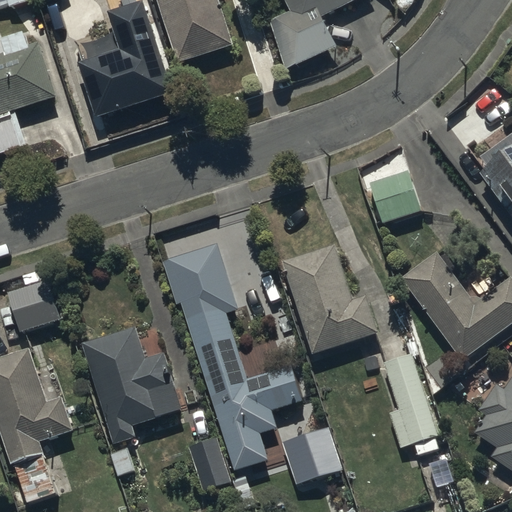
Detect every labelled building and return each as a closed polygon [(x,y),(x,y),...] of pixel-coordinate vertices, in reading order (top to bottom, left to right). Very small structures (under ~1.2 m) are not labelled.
[(37,2),(36,0),(0,0),(0,10),(11,6),(13,10),(37,2)] [(160,0),(181,65),(236,47),(220,0),(160,0)] [(340,48),(326,18),(363,0),(286,0),(293,13),(271,24),(293,70),(340,48)] [(118,37),(88,47),(92,61),(82,64),(100,120),(178,95),(147,1),(110,13),(118,37)] [(0,156),(31,146),(20,114),(61,99),(42,43),(31,47),(27,33),(4,41),(3,37),(0,38),(0,156)] [(480,176),(511,216),(511,135),(481,159),(489,169),(480,176)] [(411,172),(371,185),(385,226),(424,213),(411,172)] [(339,246),(287,263),(317,357),(384,335),(371,297),(357,301),(339,246)] [(242,312),(221,247),(166,265),(180,306),(183,305),(238,474),(273,462),(265,436),(283,430),(277,412),(308,401),(297,367),(252,381),(230,316),(242,312)] [(421,299),(419,301),(465,360),(511,326),(511,280),(484,301),(483,300),(482,300),(481,300),(480,299),(478,299),(477,299),(476,299),(475,299),(474,299),(473,299),(472,300),(438,254),(405,279),(421,299)] [(13,293),(24,334),(64,322),(51,282),(43,284),(39,271),(24,276),(28,288),(13,293)] [(139,327),(86,345),(118,446),(141,439),(137,426),(186,411),(167,353),(149,359),(139,327)] [(33,348),(0,359),(0,419),(15,466),(17,465),(30,505),(61,495),(44,443),(78,432),(67,399),(51,404),(33,348)] [(439,438),(412,355),(387,364),(403,414),(395,417),(405,449),(416,446),(420,457),(441,450),(437,439),(439,438)] [(511,470),(511,379),(504,390),(497,386),(493,392),(487,388),(479,400),(485,404),(480,412),(487,417),(476,434),(498,449),(493,458),(511,470)] [(346,473),(331,428),(285,443),(300,488),(346,473)] [(221,439),(192,448),(206,494),(235,485),(221,439)]
